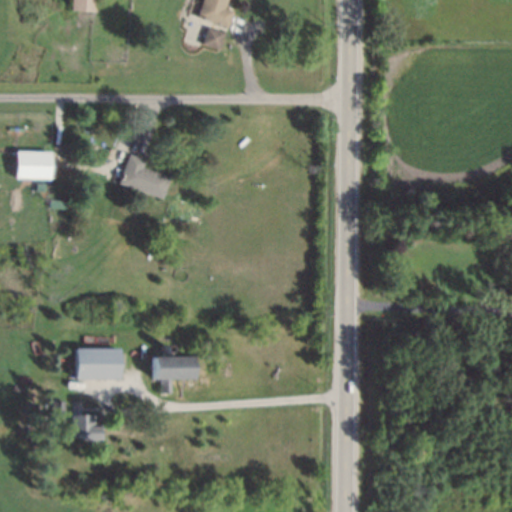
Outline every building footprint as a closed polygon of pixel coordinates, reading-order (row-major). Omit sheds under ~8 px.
[(69,0),(69,9),(93,11),(93,0),(69,0)] [(201,0),(226,0),(224,8),(232,11),(226,27),(196,17),(201,0)] [(206,27),(201,44),(218,49),(223,33),(206,27)] [(13,178),(48,179),(48,152),(13,151),(13,178)] [(167,177),(160,199),(117,182),(127,154),(143,159),(140,168),(167,177)] [(72,349),(72,379),(117,380),(118,348),(72,349)] [(148,356),(148,380),(160,380),(159,393),(169,394),(170,379),(190,379),(190,357),(148,356)] [(51,402),(64,402),(64,424),(50,424),(51,402)] [(70,415),(96,415),(95,426),(99,426),(99,441),(82,441),(71,435),(70,415)]
